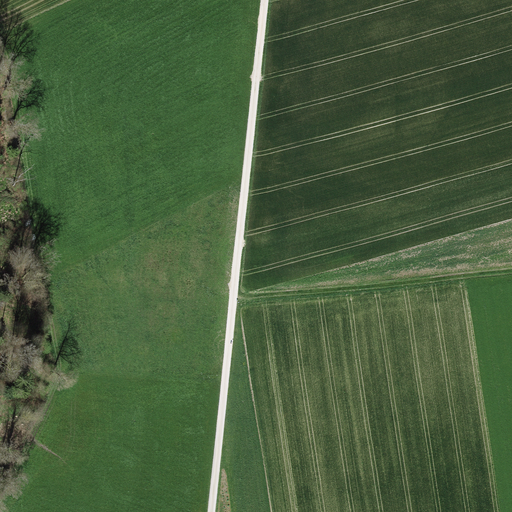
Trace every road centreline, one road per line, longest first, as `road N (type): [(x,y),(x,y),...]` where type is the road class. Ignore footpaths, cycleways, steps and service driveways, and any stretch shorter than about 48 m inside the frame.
road 1 (unclassified): [(211,511),(265,0)]
road 2 (track): [(231,295),(511,269)]
